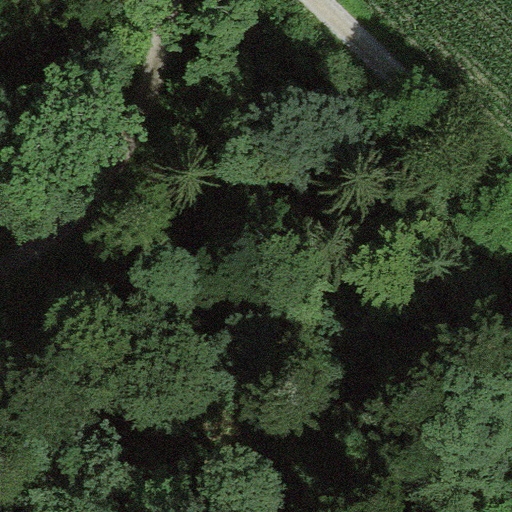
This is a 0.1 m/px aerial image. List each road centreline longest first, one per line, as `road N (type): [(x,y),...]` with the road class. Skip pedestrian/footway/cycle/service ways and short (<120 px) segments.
road 1 (track): [(214,0),(113,187),(0,324)]
road 2 (track): [(511,222),(288,0)]
